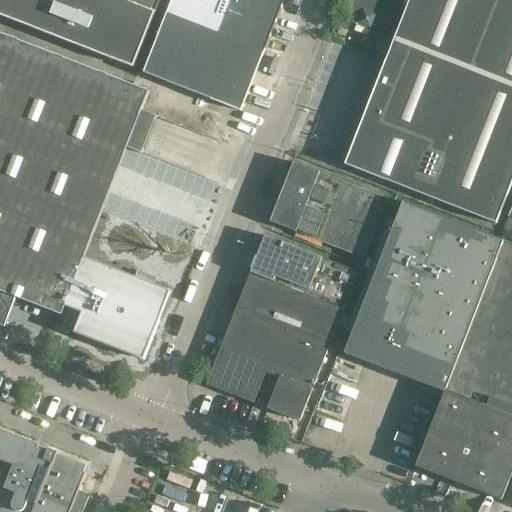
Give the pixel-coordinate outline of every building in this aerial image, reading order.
[(0,0),(0,17),(134,69),(160,0),(0,0)] [(166,15),(162,25),(259,63),(279,13),(244,0),(220,0),(208,32),(166,15)] [(171,0),(166,15),(208,32),(220,0),(171,0)] [(244,0),(279,13),(284,0),(244,0)] [(356,0),(348,23),(370,31),(366,43),(380,48),(397,4),(402,6),(404,0),(356,0)] [(511,0),(409,0),(394,39),(511,84),(511,0)] [(259,63),(162,25),(143,75),(240,112),(259,63)] [(0,292),(17,299),(62,316),(65,307),(83,314),(75,334),(144,361),(170,293),(84,260),(110,194),(127,149),(141,154),(156,117),(141,111),(142,108),(148,93),(134,88),(0,35),(0,292)] [(495,224),(511,182),(511,84),(394,39),(384,65),(364,116),(345,166),(495,224)] [(273,225),(295,233),(319,173),(293,164),(270,224),(273,225)] [(295,233),(317,242),(341,182),(319,173),(295,233)] [(387,200),(341,182),(317,242),(363,260),(387,200)] [(403,204),(345,355),(445,394),(503,243),(403,204)] [(251,275),(272,283),(274,277),(309,291),(321,260),(265,238),(251,275)] [(445,395),(416,469),(501,502),(511,474),(511,245),(503,243),(445,394),(445,395)] [(274,277),(272,283),(282,287),(313,299),(344,312),(359,275),(321,260),(309,291),(274,277)] [(269,320),(300,332),(331,344),(344,312),(313,299),(282,287),(251,275),(238,307),(269,320)] [(0,327),(2,329),(14,299),(0,293),(0,327)] [(269,410),(300,332),(269,320),(238,307),(207,386),(238,398),(253,404),(265,373),(280,379),(267,410),(269,410)] [(300,423),(331,344),(300,332),(269,410),(300,423)] [(35,505),(55,454),(48,452),(47,455),(36,450),(37,448),(0,433),(0,461),(12,466),(3,489),(15,493),(11,503),(10,507),(12,510),(15,511),(20,511),(23,508),(26,501),(35,505)] [(70,511),(78,494),(88,467),(55,454),(35,505),(32,511),(70,511)] [(0,511),(84,511),(90,498),(78,494),(70,511),(32,511),(35,505),(26,501),(23,508),(20,511),(15,511),(12,510),(10,507),(11,503),(15,493),(3,489),(12,466),(0,461),(0,511)]
